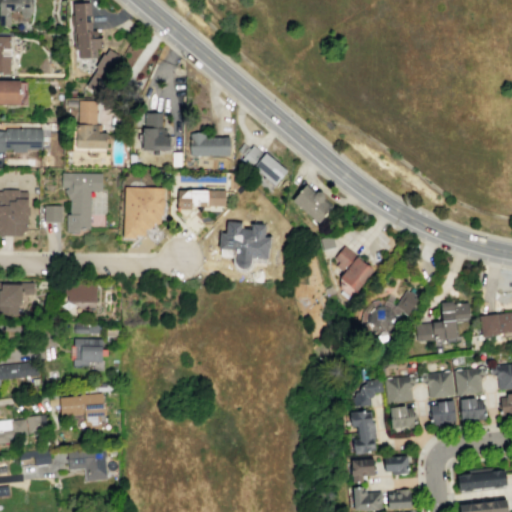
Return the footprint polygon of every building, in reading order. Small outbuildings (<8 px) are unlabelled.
[(0,0),(31,0),(31,12),(9,11),(9,25),(0,25),(0,0)] [(71,3),(89,2),(90,30),(96,30),(97,48),(95,48),(96,56),(77,57),(76,49),(74,49),(71,3)] [(8,74),(0,73),(0,36),(9,36),(8,74)] [(83,86),(107,49),(117,56),(94,93),(83,86)] [(0,102),(0,78),(19,79),(18,103),(0,102)] [(94,124),(96,124),(96,132),(105,132),(105,148),(74,148),(75,124),(77,124),(77,100),(95,101),(94,124)] [(140,148),(141,126),(143,127),(143,112),(160,113),(160,127),(162,127),(162,135),(168,135),(168,149),(140,148)] [(0,150),(40,150),(41,127),(3,127),(3,132),(0,132),(0,150)] [(189,155),(189,132),(203,132),(203,136),(227,136),(227,155),(189,155)] [(252,167),(251,168),(240,159),(243,155),(237,150),(243,143),(249,148),(253,144),(263,154),(265,152),(287,171),(274,186),(252,167)] [(65,231),(78,231),(78,228),(89,228),(89,190),(100,189),(100,172),(60,172),(60,186),(68,186),(68,213),(65,213),(65,231)] [(290,201),(303,185),(330,207),(316,223),(290,201)] [(123,186),(162,187),(162,198),(163,200),(163,201),(163,203),(163,205),(162,206),(161,215),(159,215),(159,223),(152,222),(152,226),(149,226),(149,228),(143,228),(143,235),(134,235),(134,238),(121,237),(123,186)] [(1,189),(17,189),(17,191),(26,191),(26,206),(28,208),(29,214),(26,215),(26,235),(0,235),(0,191),(1,191),(1,189)] [(176,189),(223,190),(223,205),(189,205),(189,209),(175,209),(176,189)] [(43,205),(60,205),(60,221),(43,221),(43,205)] [(226,222),(238,223),(238,229),(250,230),(251,224),(261,225),(260,237),(267,237),(265,258),(249,257),(248,264),(244,268),(241,268),(238,268),(235,266),(234,263),(235,249),(218,247),(219,233),(225,233),(226,222)] [(321,250),(334,247),(331,235),(319,238),(321,250)] [(353,292),(336,279),(341,272),(334,266),(337,262),(332,258),(342,245),(356,255),(354,257),(370,270),(353,292)] [(32,281),(20,281),(20,283),(0,283),(0,314),(20,314),(20,294),(32,294),(32,281)] [(65,301),(66,283),(95,284),(94,302),(65,301)] [(371,300),(383,299),(384,299),(387,293),(394,296),(391,303),(394,304),(404,289),(407,291),(410,287),(415,289),(413,294),(417,296),(406,315),(401,313),(401,311),(393,314),(394,324),(386,334),(387,341),(379,342),(378,336),(376,336),(365,332),(359,323),(360,311),(371,300)] [(451,304),(466,303),(468,319),(453,320),(454,338),(414,342),(413,324),(440,321),(438,302),(451,302),(451,304)] [(478,315),(511,310),(511,332),(480,336),(478,315)] [(71,332),(72,323),(81,324),(81,322),(99,324),(98,332),(87,331),(87,333),(71,332)] [(72,337),(100,339),(100,349),(105,349),(105,356),(100,355),(100,358),(102,358),(101,369),(90,369),(90,366),(80,365),(80,367),(70,367),(71,359),(69,359),(69,345),(72,346),(72,337)] [(0,364),(34,360),(36,374),(0,378),(0,364)] [(511,385),(511,360),(486,364),(487,373),(494,372),(496,387),(511,385)] [(482,364),(483,373),(477,374),(479,390),(453,393),(450,368),(482,364)] [(451,393),(447,368),(416,372),(417,381),(424,380),(426,396),(451,393)] [(412,373),(413,382),(407,382),(409,398),(383,401),(381,376),(412,373)] [(353,390),(351,393),(351,395),(349,395),(350,404),(367,403),(367,396),(369,396),(371,392),(371,391),(380,390),(379,377),(362,378),(363,383),(356,390),(353,390)] [(511,412),(505,413),(505,414),(497,415),(496,411),(498,410),(496,396),(503,395),(503,392),(511,390),(511,412)] [(58,397),(100,392),(101,402),(103,402),(105,415),(98,415),(99,428),(84,429),(82,413),(60,415),(58,397)] [(458,418),(456,398),(472,396),(472,398),(479,398),(480,411),(482,411),(483,417),(474,418),(474,417),(458,418)] [(452,419),(435,421),(435,423),(427,424),(427,419),(428,419),(426,404),(433,403),(433,400),(449,399),(452,419)] [(388,426),(387,406),(402,404),(403,406),(410,406),(411,419),(413,418),(414,425),(405,426),(405,425),(388,426)] [(350,453),(366,451),(366,447),(371,447),(370,438),(373,438),(371,419),(367,419),(366,409),(345,411),(347,425),(353,425),(355,438),(348,439),(350,453)] [(46,432),(44,414),(24,416),(24,419),(0,422),(0,442),(7,442),(7,437),(46,432)] [(17,452),(48,448),(50,463),(19,466),(17,452)] [(66,451),(102,448),(105,479),(84,481),(82,468),(67,469),(66,451)] [(380,456),(404,455),(405,472),(388,473),(388,469),(381,470),(380,456)] [(349,482),(359,481),(359,475),(370,475),(369,458),(348,459),(349,482)] [(455,475),(466,474),(466,469),(489,467),(490,471),(502,469),(504,484),(457,490),(455,475)] [(350,486),(350,508),(359,508),(359,509),(378,509),(378,492),(372,492),(360,492),(360,486),(350,486)] [(383,492),(384,507),(408,506),(406,488),(391,489),(391,491),(383,492)] [(457,511),(457,505),(504,499),(505,511),(457,511)]
